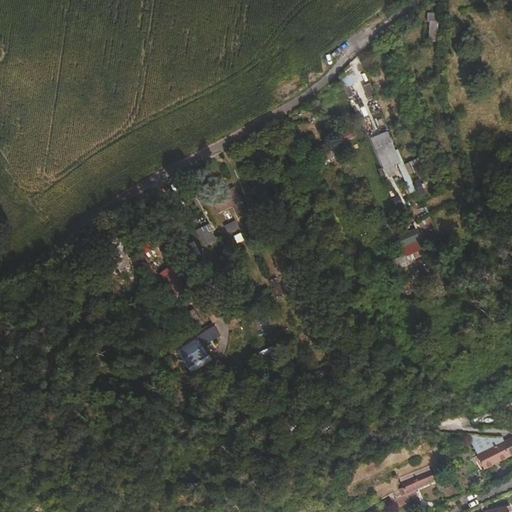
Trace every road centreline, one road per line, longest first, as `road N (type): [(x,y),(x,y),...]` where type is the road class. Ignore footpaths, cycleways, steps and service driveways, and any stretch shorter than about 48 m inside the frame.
road 1 (track): [(0,394),(120,404),(157,424),(274,454),(402,423),(511,428)]
road 2 (track): [(417,0),(273,117),(86,224),(32,270),(0,281)]
